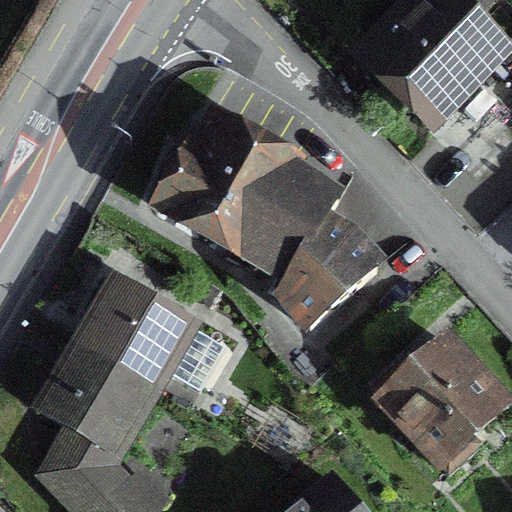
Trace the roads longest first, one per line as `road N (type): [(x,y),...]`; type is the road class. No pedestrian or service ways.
road 1 (residential): [(222,0),(511,314)]
road 2 (primary): [(0,235),(142,0)]
